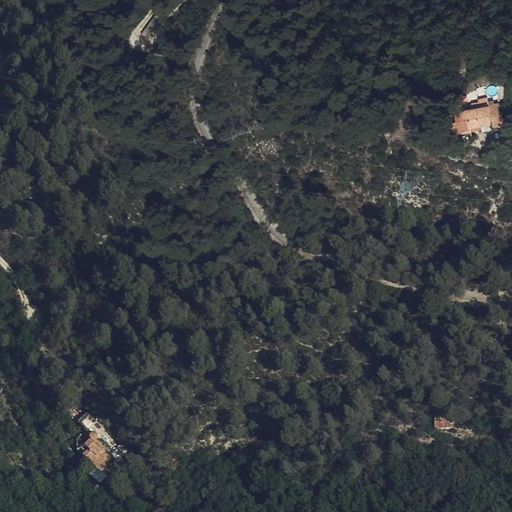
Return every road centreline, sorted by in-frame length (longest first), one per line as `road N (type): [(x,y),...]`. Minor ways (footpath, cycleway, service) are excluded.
road 1 (unclassified): [(511,300),(321,259),(275,230),(212,141),(195,100),(200,56),(232,0)]
road 2 (track): [(59,396),(0,258)]
road 3 (track): [(163,0),(143,22),(134,46),(141,56),(159,43),(185,0)]
road 4 (track): [(0,78),(92,0)]
